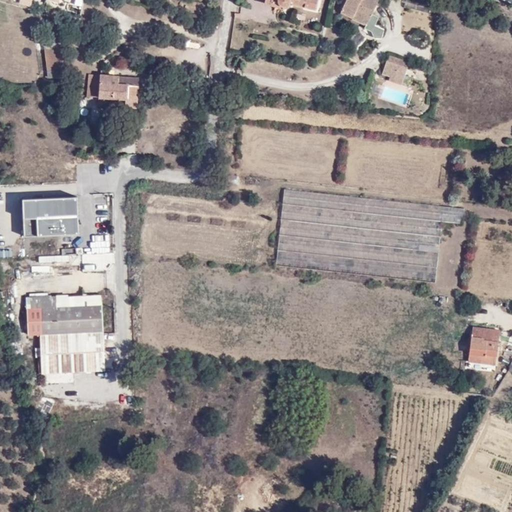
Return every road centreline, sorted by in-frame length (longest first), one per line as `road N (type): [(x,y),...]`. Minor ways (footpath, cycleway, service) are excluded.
road 1 (residential): [(123,332),(124,176),(192,174),(214,152),(227,0)]
road 2 (unknown): [(221,67),(285,85),(321,83),(374,57),(390,28)]
